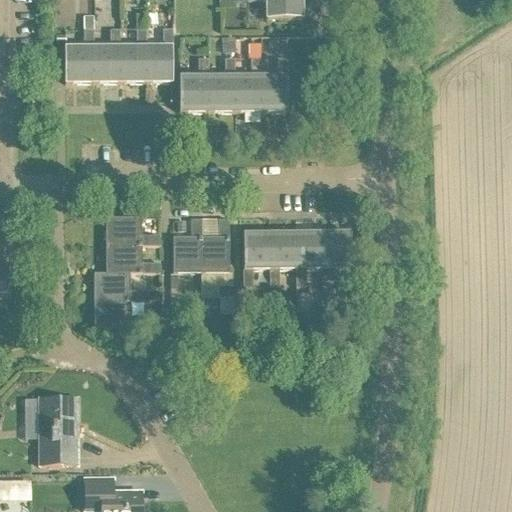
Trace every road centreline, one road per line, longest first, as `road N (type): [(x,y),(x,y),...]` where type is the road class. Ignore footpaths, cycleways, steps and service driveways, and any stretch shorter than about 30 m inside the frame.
road 1 (residential): [(208,511),(133,391),(106,365),(64,349),(55,330),(54,187)]
road 2 (residential): [(54,187),(384,183)]
road 3 (residential): [(373,511),(394,368),(384,183)]
road 4 (residential): [(54,187),(9,188),(4,0)]
road 5 (residential): [(384,183),(378,0)]
